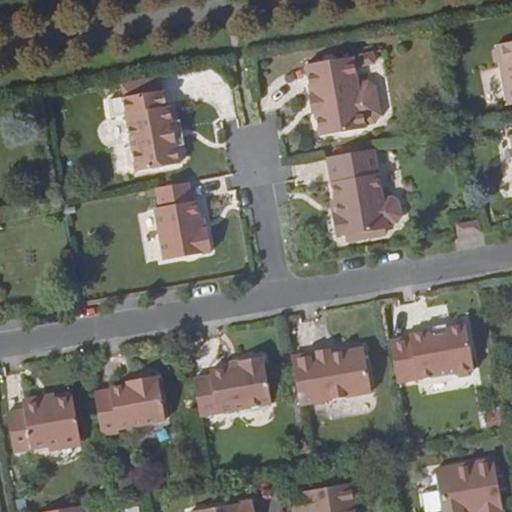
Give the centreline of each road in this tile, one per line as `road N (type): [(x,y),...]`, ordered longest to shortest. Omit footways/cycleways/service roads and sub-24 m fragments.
road 1 (unclassified): [(270,295),(0,344)]
road 2 (unclassified): [(511,255),(270,295)]
road 3 (residential): [(245,153),(270,295)]
